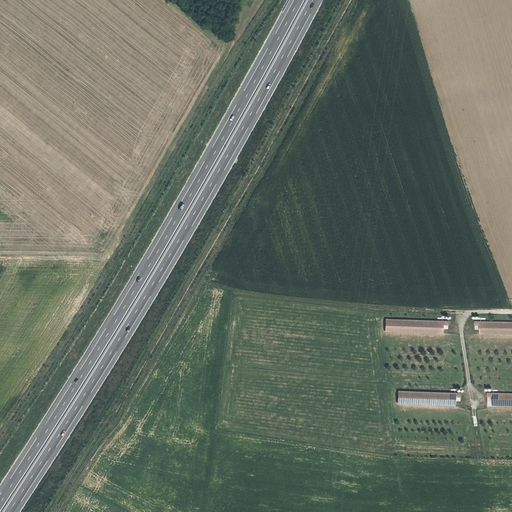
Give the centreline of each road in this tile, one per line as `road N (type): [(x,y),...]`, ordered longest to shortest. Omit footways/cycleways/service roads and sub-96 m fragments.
road 1 (motorway): [(8,511),(165,261),(311,0)]
road 2 (motorway): [(296,0),(155,254),(0,503)]
road 3 (track): [(271,0),(0,446)]
road 4 (track): [(231,288),(375,307),(511,311)]
